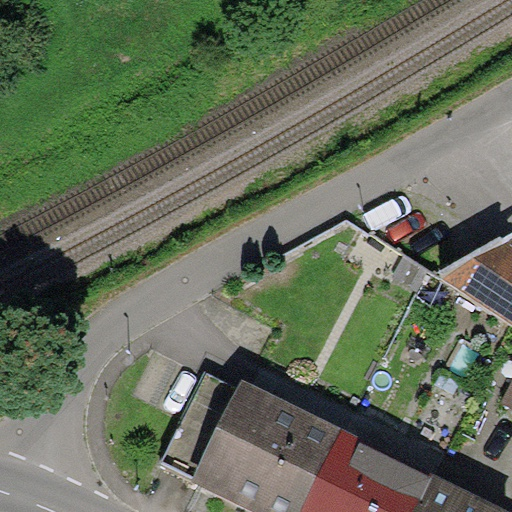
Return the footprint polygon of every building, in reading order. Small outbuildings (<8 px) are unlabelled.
[(511,255),(500,247),(440,283),(511,329),(511,255)] [(206,375),(161,467),(200,486),(246,395),(206,375)] [(307,511),(342,442),(246,395),(200,486),(252,511),(307,511)] [(418,511),(432,486),(342,442),(307,511),(418,511)] [(484,511),(432,486),(418,511),(484,511)]
